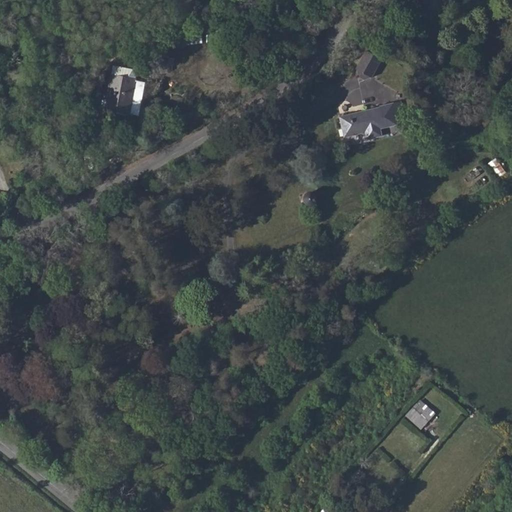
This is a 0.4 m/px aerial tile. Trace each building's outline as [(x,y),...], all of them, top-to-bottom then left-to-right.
[(445,9),(437,0),(409,0),(429,23),(445,9)] [(202,42),(200,22),(182,25),(168,27),(156,38),(150,50),(149,53),(151,75),(167,74),(167,65),(169,57),(172,51),(178,46),(185,44),(202,42)] [(372,78),(382,59),(367,50),(357,69),(372,78)] [(116,66),(131,69),(132,63),(117,60),(116,65),(116,66)] [(116,65),(114,65),(112,74),(111,74),(106,100),(104,110),(130,115),(130,114),(133,115),(133,114),(140,115),(146,83),(139,81),(136,80),(130,79),(131,69),(116,66),(116,65)] [(138,70),(131,69),(130,79),(136,80),(138,70)] [(408,126),(402,101),(392,104),(398,124),(402,127),(408,126)] [(392,104),(392,103),(380,106),(380,107),(340,117),(345,137),(365,132),(367,139),(382,136),(381,128),(398,124),(392,104)] [(318,203),(318,198),(315,193),(306,190),(301,193),(299,197),(299,204),(303,208),(310,210),(315,207),(318,203)] [(435,414),(420,401),(407,416),(421,429),(435,414)]
